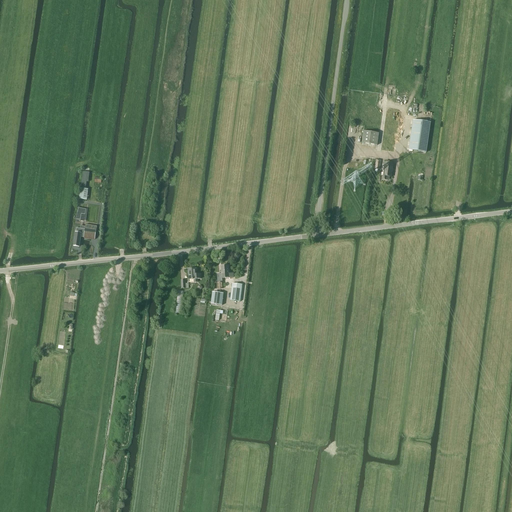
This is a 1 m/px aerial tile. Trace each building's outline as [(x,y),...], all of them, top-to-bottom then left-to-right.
[(388,108),(385,130),(382,150),(393,152),(399,110),(388,108)] [(413,121),(409,151),(426,153),(431,123),(413,121)] [(363,131),(362,143),(377,145),(378,133),(363,131)] [(383,176),(382,180),(387,180),(389,180),(389,177),(391,177),(393,164),(385,162),(383,176)] [(80,188),(79,199),(86,200),(88,189),(86,189),(85,189),(86,182),(81,181),(80,188)] [(77,214),(76,220),(81,221),(81,215),(82,215),(85,215),(86,209),(84,209),(82,209),(81,209),(81,205),(78,204),(77,208),(78,208),(77,214)] [(76,228),(73,246),(79,246),(80,237),(83,238),(85,230),(81,229),(76,228)] [(83,238),(83,239),(86,239),(89,239),(95,240),(96,231),(85,229),(85,230),(83,238)] [(221,274),(217,274),(217,282),(222,282),(222,279),(233,278),(233,274),(228,274),(228,266),(221,267),(221,274)] [(195,269),(188,269),(188,280),(194,279),(194,283),(197,282),(197,279),(200,279),(200,274),(196,275),(195,269)] [(232,284),(230,301),(240,302),(240,300),(242,285),(234,284),(232,284)] [(212,293),(210,304),(221,306),(223,294),(212,293)]
